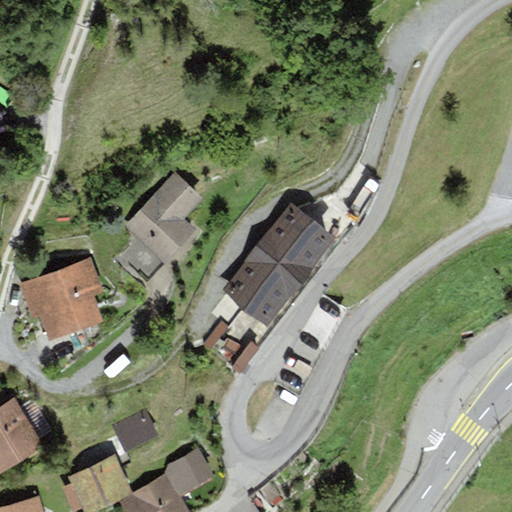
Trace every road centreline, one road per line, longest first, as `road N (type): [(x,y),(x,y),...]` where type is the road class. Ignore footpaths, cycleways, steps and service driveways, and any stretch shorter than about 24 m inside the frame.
road 1 (unclassified): [(245,474),(235,450),(239,394),(292,311),(365,223),(441,47),(482,10),(510,0)]
road 2 (unclassified): [(511,222),(461,240),(415,270),(245,474)]
